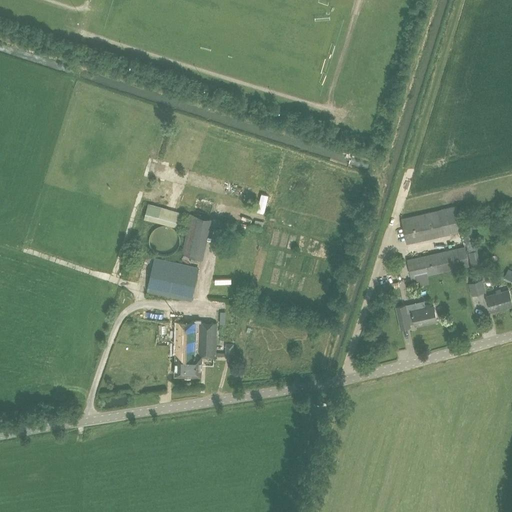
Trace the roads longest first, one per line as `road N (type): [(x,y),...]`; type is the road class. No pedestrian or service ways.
road 1 (unclassified): [(511,336),(342,380),(0,436)]
road 2 (track): [(79,511),(81,422),(122,312),(196,305)]
